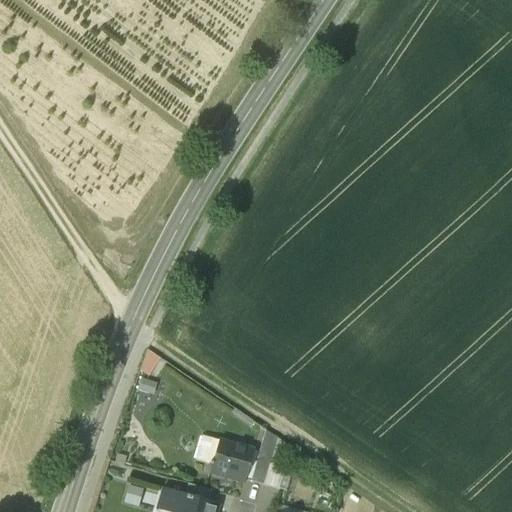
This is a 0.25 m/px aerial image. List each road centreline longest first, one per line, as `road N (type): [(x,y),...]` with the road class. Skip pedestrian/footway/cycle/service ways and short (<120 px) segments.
road 1 (tertiary): [(79,511),(136,324),(193,210),(321,0)]
road 2 (track): [(0,125),(136,324),(398,511)]
